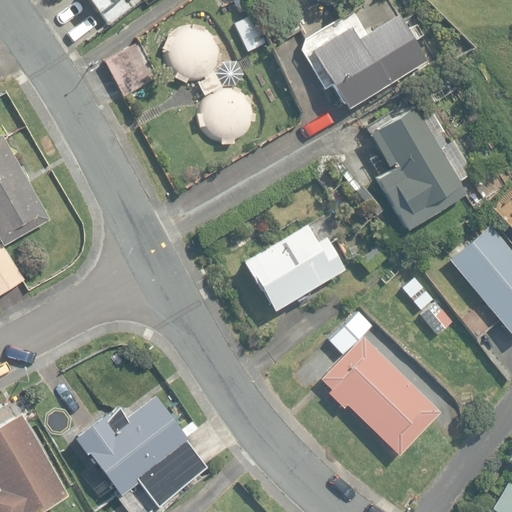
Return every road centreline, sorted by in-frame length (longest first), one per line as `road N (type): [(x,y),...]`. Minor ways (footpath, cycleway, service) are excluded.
road 1 (residential): [(349,511),(252,410),(157,264)]
road 2 (residential): [(157,264),(59,78),(1,0)]
road 3 (residential): [(157,264),(0,350)]
